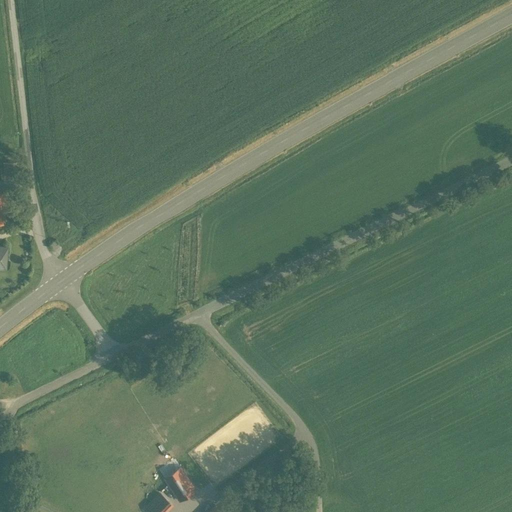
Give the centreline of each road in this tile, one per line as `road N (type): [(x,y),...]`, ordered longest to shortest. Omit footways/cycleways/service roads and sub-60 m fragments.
road 1 (primary): [(61,279),(232,166),(511,9)]
road 2 (unclassified): [(114,354),(511,160)]
road 3 (unclassified): [(61,279),(40,236),(9,0)]
road 4 (unclassified): [(11,511),(12,408),(114,354)]
